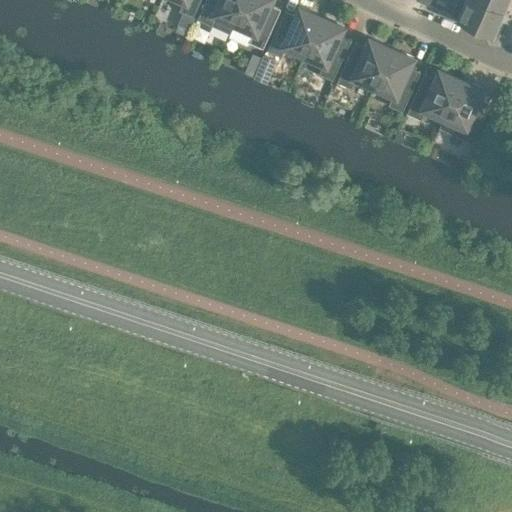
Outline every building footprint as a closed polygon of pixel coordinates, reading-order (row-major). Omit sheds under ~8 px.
[(176,0),(182,3),(179,10),(193,16),(200,0),(176,0)] [(205,0),(198,17),(231,32),(233,26),(244,0),(205,0)] [(249,41),(263,48),(281,8),(268,3),(269,0),(244,0),(233,26),(252,34),(249,41)] [(502,23),(497,21),(502,12),(475,0),(457,0),(451,14),(497,34),(502,23)] [(475,0),(502,12),(506,0),(475,0)] [(281,56),(284,49),(303,57),(321,17),(311,13),(312,11),(300,5),(298,11),(299,11),(297,15),(285,10),(267,50),(281,56)] [(341,30),(343,25),(331,19),(331,22),(321,17),(303,57),(322,65),(319,73),(333,79),(350,39),(338,34),(340,30),(341,30)] [(370,37),(368,42),(369,42),(367,47),(355,41),(337,81),(351,87),(354,80),(373,88),(391,49),(381,44),(382,42),(370,37)] [(411,61),(413,56),(401,51),(400,53),(391,49),(373,88),(392,97),(389,104),(403,110),(420,71),(408,65),(410,61),(411,61)] [(258,67),(254,75),(262,78),(265,71),(258,67)] [(421,118),(424,111),(442,119),(443,119),(461,80),(451,76),(452,74),(440,68),(438,73),(439,74),(437,78),(425,73),(407,112),(421,118)] [(442,119),(439,126),(458,135),(472,141),(490,102),(478,97),(480,92),(481,93),(483,88),(471,82),(470,84),(461,80),(443,119),(442,119)] [(431,143),(427,153),(436,157),(440,147),(431,143)] [(458,155),(454,165),(463,169),(467,159),(458,155)]
